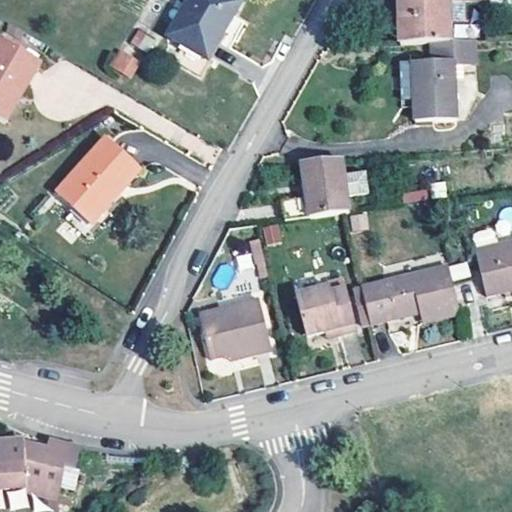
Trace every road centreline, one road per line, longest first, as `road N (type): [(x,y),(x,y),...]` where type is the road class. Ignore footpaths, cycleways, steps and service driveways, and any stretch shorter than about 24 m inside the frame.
road 1 (residential): [(332,0),(180,265),(169,308),(110,417)]
road 2 (residential): [(511,357),(293,412)]
road 3 (residential): [(293,412),(186,435),(110,417)]
